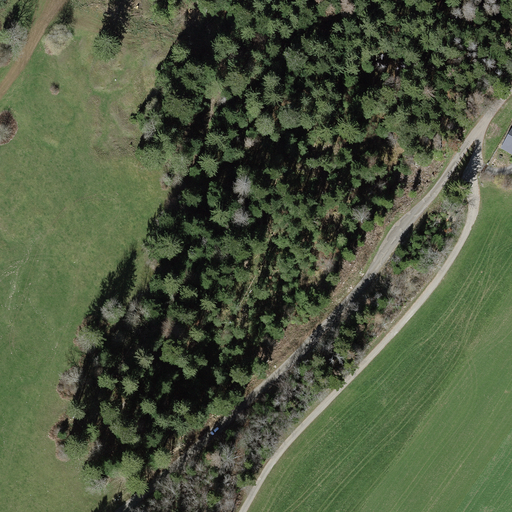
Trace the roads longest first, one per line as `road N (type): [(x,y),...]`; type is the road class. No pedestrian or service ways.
road 1 (unclassified): [(511,83),(470,148),(300,361)]
road 2 (unclassified): [(132,511),(300,361)]
